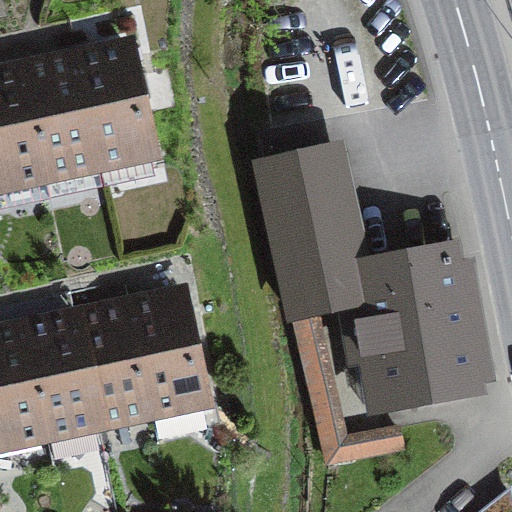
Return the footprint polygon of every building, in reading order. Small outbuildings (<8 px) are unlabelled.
[(75,60),(97,163),(150,151),(128,48),(75,60)] [(23,71),(45,174),(97,163),(75,60),(23,71)] [(0,183),(45,174),(23,71),(0,75),(0,183)] [(369,296),(364,272),(361,273),(336,150),(260,168),(292,313),(295,312),(369,296)] [(474,383),(452,255),(364,272),(369,296),(390,400),(474,383)] [(128,307),(150,411),(204,399),(181,296),(128,307)] [(128,307),(76,319),(98,422),(150,411),(128,307)] [(46,433),(98,422),(76,319),(24,330),(46,433)] [(0,442),(46,433),(24,330),(0,334),(0,442)] [(486,511),(511,511),(511,504),(510,493),(486,511)]
